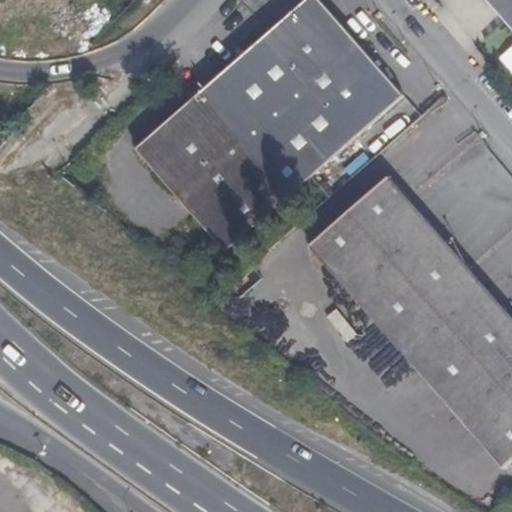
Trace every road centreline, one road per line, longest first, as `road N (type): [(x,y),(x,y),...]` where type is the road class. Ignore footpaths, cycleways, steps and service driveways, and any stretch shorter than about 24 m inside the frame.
road 1 (primary): [(382,511),(193,401),(0,256)]
road 2 (primary): [(0,334),(93,414),(237,511)]
road 3 (unclassified): [(22,173),(189,0)]
road 4 (unclassified): [(187,0),(118,57),(48,74),(0,69)]
road 5 (unclassified): [(0,409),(147,511)]
road 6 (unclassified): [(511,133),(398,0)]
